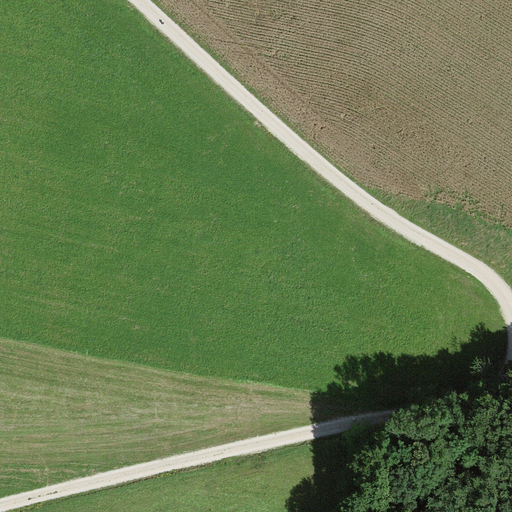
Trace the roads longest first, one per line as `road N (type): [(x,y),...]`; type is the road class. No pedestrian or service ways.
road 1 (track): [(511,367),(475,399),(0,505)]
road 2 (track): [(136,0),(269,127),(339,184),(472,266),(511,307)]
